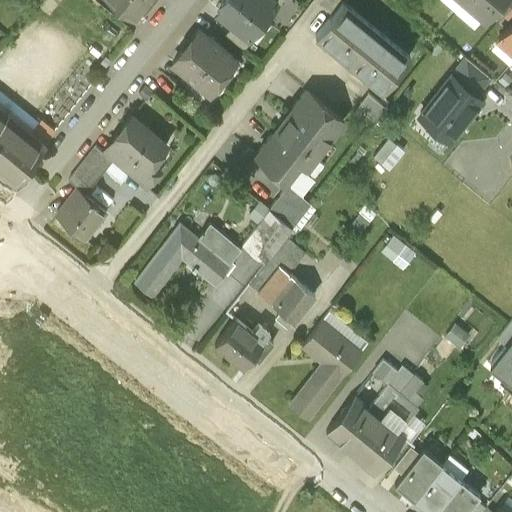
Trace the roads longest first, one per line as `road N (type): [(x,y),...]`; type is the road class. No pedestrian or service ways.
road 1 (tertiary): [(11,215),(374,511)]
road 2 (residential): [(191,0),(11,215)]
